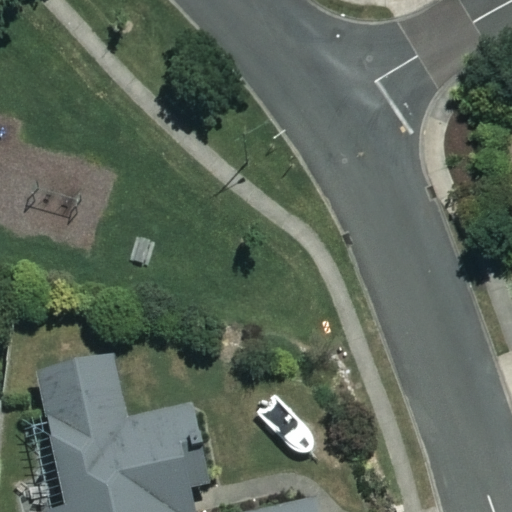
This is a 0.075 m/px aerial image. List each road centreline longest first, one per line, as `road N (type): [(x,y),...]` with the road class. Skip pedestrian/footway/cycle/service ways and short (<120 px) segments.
road 1 (residential): [(493,511),(375,180),(332,109)]
road 2 (residential): [(332,109),(511,3)]
road 3 (residential): [(332,109),(235,0)]
